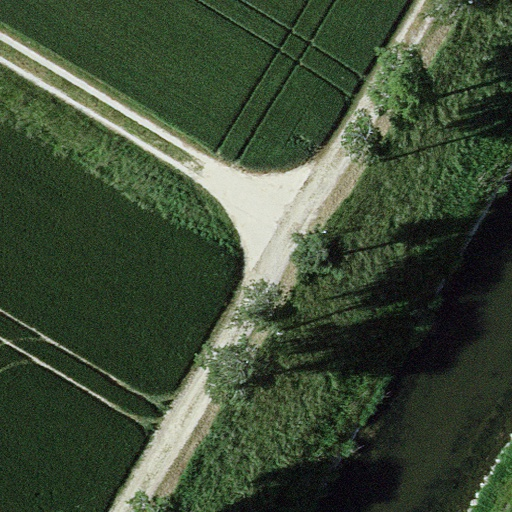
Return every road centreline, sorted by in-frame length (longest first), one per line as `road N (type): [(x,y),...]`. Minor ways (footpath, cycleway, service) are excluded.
road 1 (track): [(158,511),(463,0)]
road 2 (track): [(323,239),(0,46)]
